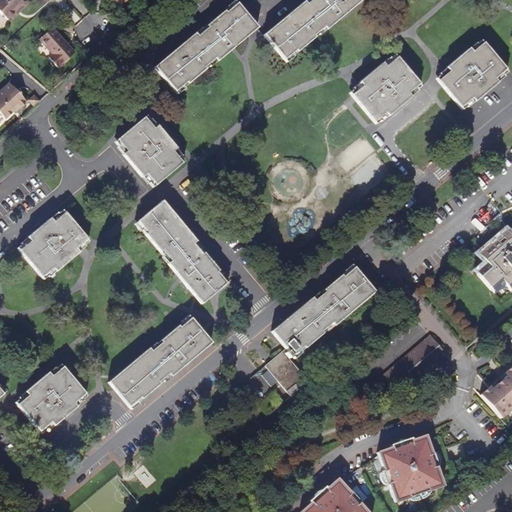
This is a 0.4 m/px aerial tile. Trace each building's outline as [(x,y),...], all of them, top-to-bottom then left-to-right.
[(0,0),(0,13),(7,21),(21,7),(22,9),(28,3),(25,0),(0,0)] [(312,36),(323,27),(325,30),(361,0),(312,0),(306,6),(303,3),(263,36),(283,60),(295,51),(296,53),(314,38),(312,36)] [(203,68),(214,59),(216,62),(256,29),(236,4),(225,13),(223,12),(205,26),(207,28),(196,37),(194,34),(176,49),(165,58),(154,68),(174,92),(185,83),(187,85),(205,70),(203,68)] [(9,22),(22,9),(21,7),(7,21),(9,22)] [(73,53),(50,28),(37,39),(51,54),(47,58),(56,68),(73,53)] [(493,79),(505,70),(482,44),(471,53),(468,49),(445,69),(448,72),(437,82),(459,108),(471,98),(474,102),(497,83),(493,79)] [(407,94),(418,84),(396,58),(385,68),(382,64),(358,83),(362,87),(350,96),(373,123),(384,113),(387,117),(410,97),(407,94)] [(0,116),(1,116),(4,120),(12,112),(17,108),(19,110),(26,103),(8,83),(0,89),(0,116)] [(27,101),(34,108),(40,102),(34,95),(27,101)] [(181,164),(172,153),(175,150),(156,127),(152,130),(143,118),(117,141),(126,152),(122,155),(141,178),(145,175),(154,186),(181,164)] [(81,119),(73,125),(80,133),(87,127),(81,119)] [(217,271),(202,254),(201,255),(191,245),(195,242),(180,224),(171,213),(161,202),(137,223),(146,234),(144,235),(159,253),(161,251),(170,262),(167,265),(200,305),(225,284),(216,273),(217,271)] [(18,251),(40,278),(52,269),(55,272),(78,253),(74,249),(86,240),(81,234),(64,213),(52,223),(49,219),(26,238),(29,242),(18,251)] [(475,273),(493,294),(504,285),(511,293),(511,291),(511,238),(506,231),(495,241),(497,243),(491,248),(489,245),(478,255),(485,263),(475,273)] [(320,332),(331,323),(333,326),(373,292),(366,284),(361,278),(353,268),(344,276),(342,274),(323,291),(324,292),(313,301),(311,298),(289,317),(282,322),(271,332),(285,349),(264,366),(290,397),(308,383),(288,359),(302,347),(304,349),(322,334),(320,332)] [(170,377),(187,363),(198,353),(210,343),(189,319),(178,329),(177,327),(159,342),(161,343),(150,353),(147,349),(107,383),(113,391),(118,396),(128,407),(137,400),(138,401),(158,385),(156,383),(167,374),(170,377)] [(416,382),(447,356),(430,336),(373,384),(382,394),(408,372),(416,382)] [(511,366),(504,374),(506,377),(491,390),(489,387),(479,396),(500,419),(511,409),(511,366)] [(72,404),(84,394),(61,368),(50,377),(47,373),(24,393),(27,396),(16,406),(38,432),(49,422),(52,427),(75,407),(72,404)] [(491,390),(506,377),(504,374),(489,387),(491,390)] [(441,396),(450,389),(446,384),(437,391),(441,396)] [(385,486),(388,485),(394,503),(407,498),(409,501),(429,493),(428,491),(442,486),(435,468),(438,467),(433,453),(430,454),(424,436),(411,441),(410,439),(389,446),(390,448),(376,453),(383,471),(380,472),(385,486)] [(365,511),(359,505),(360,503),(350,492),(349,493),(336,479),(325,489),(324,487),(308,502),(309,503),(299,511),(365,511)]
